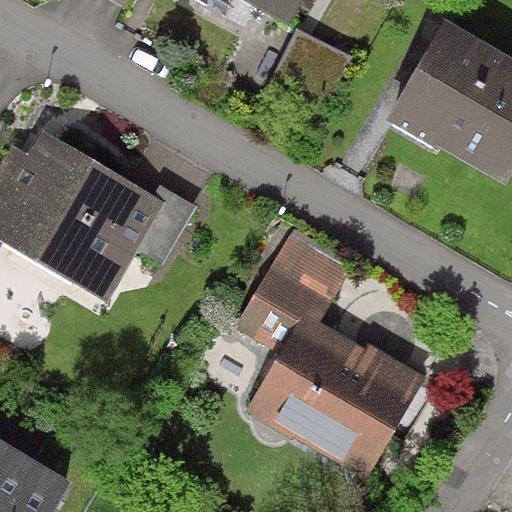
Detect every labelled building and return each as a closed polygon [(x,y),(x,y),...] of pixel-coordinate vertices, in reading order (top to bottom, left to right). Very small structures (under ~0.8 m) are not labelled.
[(126,0),(96,0),(119,13),(126,0)] [(298,0),(211,0),(278,37),(298,0)] [(511,71),(437,29),(377,132),(495,200),(511,170),(511,71)] [(347,61),(297,36),(265,100),(315,125),(347,61)] [(31,149),(16,140),(0,167),(0,229),(110,295),(141,244),(164,258),(199,199),(163,178),(157,188),(47,123),(31,149)] [(351,265),(293,232),(236,331),(279,356),(304,314),(318,322),(351,265)] [(318,322),(304,314),(279,356),(245,410),(369,478),(424,378),(368,343),(364,348),(318,322)] [(0,483),(26,438),(0,422),(0,483)] [(55,511),(80,469),(27,439),(0,486),(0,511),(55,511)]
